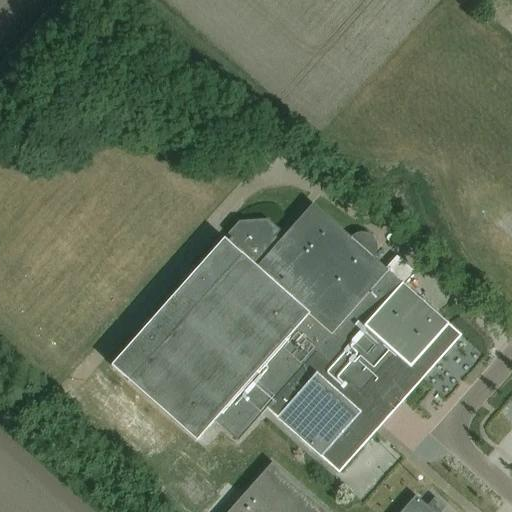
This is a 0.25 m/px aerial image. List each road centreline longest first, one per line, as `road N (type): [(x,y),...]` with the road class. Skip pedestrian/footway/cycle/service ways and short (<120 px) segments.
road 1 (unknown): [(368,440),(393,462),(446,431),(386,397),(367,422)]
road 2 (unclassified): [(511,490),(446,431),(511,359)]
